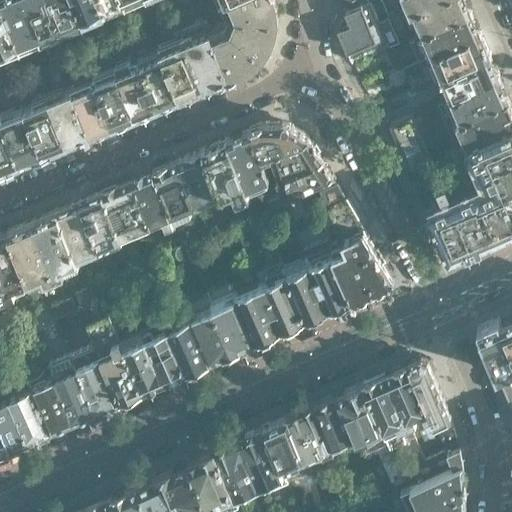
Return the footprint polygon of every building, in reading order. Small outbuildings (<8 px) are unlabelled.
[(0,0),(0,50),(19,42),(0,0)] [(40,33),(25,0),(0,0),(19,42),(40,33)] [(61,25),(50,0),(25,0),(40,33),(61,25)] [(82,16),(75,0),(50,0),(61,25),(82,16)] [(103,7),(100,0),(75,0),(82,16),(103,7)] [(219,0),(224,11),(224,13),(277,17),(277,13),(277,9),(277,2),(276,0),(219,0)] [(407,35),(425,28),(471,7),(468,0),(432,0),(411,9),(399,15),(407,35)] [(432,0),(406,0),(411,9),(432,0)] [(400,39),(391,18),(389,15),(378,19),(371,3),(371,2),(370,2),(369,2),(368,2),(363,5),(362,4),(360,3),(360,4),(347,9),(346,9),(346,10),(346,11),(346,12),(345,12),(340,26),(340,27),(338,28),(352,60),(400,39)] [(435,51),(481,29),(471,7),(425,28),(435,51)] [(277,21),(277,17),(224,13),(221,19),(228,25),(262,54),(263,52),(265,49),(268,45),(270,40),(272,36),(273,35),(274,31),(275,27),(276,23),(277,21)] [(262,54),(228,25),(221,19),(219,22),(208,27),(210,32),(228,74),(233,73),(237,71),(241,69),(245,66),(249,64),(253,61),(258,57),(262,54)] [(228,74),(210,32),(208,27),(207,24),(181,35),(202,85),(228,74)] [(444,72),(490,50),(481,29),(435,51),(405,66),(414,86),(444,72)] [(202,85),(181,35),(158,45),(160,50),(180,95),(202,85)] [(63,64),(85,55),(82,48),(60,57),(63,64)] [(180,95),(160,50),(138,59),(158,104),(180,95)] [(500,73),(494,59),(490,50),(444,72),(454,94),(500,73)] [(158,104),(138,59),(117,68),(135,113),(158,104)] [(135,113),(117,68),(95,78),(113,122),(135,113)] [(509,94),(500,73),(454,94),(463,115),(509,94)] [(113,122),(95,78),(72,87),(91,132),(113,122)] [(91,132),(72,87),(72,85),(48,95),(67,141),(68,141),(82,135),(91,132)] [(511,121),(511,101),(509,94),(463,115),(461,116),(471,139),(511,121)] [(67,141),(48,95),(25,104),(44,151),(53,147),(52,147),(66,141),(66,142),(67,141)] [(44,151),(25,104),(2,114),(21,160),(35,154),(35,155),(44,151)] [(430,157),(411,113),(390,122),(398,141),(401,139),(403,143),(412,165),(430,157)] [(0,169),(21,160),(2,114),(0,114),(0,169)] [(270,151),(309,134),(304,130),(292,123),(279,120),(279,121),(263,121),(250,126),(250,127),(261,157),(271,153),(270,151)] [(511,121),(471,139),(446,150),(452,166),(443,170),(446,177),(437,181),(443,194),(428,200),(431,206),(428,207),(449,255),(511,227),(511,121)] [(261,157),(250,127),(228,136),(246,184),(269,174),(261,157)] [(323,157),(309,134),(270,151),(271,153),(281,175),(323,157)] [(246,184),(228,136),(202,147),(222,197),(223,199),(236,193),(238,196),(249,191),(246,184)] [(222,197),(202,147),(186,153),(187,154),(178,157),(200,207),(222,197)] [(200,207),(178,157),(169,161),(169,160),(152,167),(174,218),(200,207)] [(273,199),(333,174),(323,157),(281,175),(276,177),(280,187),(265,193),(267,198),(273,199)] [(174,218),(152,167),(131,176),(151,221),(163,217),(168,228),(177,224),(174,218)] [(151,221),(131,176),(119,182),(118,181),(103,187),(123,233),(151,221)] [(346,195),(337,181),(317,190),(324,205),(346,195)] [(123,233),(103,187),(88,194),(89,194),(80,197),(99,243),(123,233)] [(364,226),(355,211),(346,195),(324,205),(316,208),(331,244),(344,238),(343,235),(364,226)] [(99,243),(80,197),(72,201),(57,207),(77,253),(99,243)] [(81,264),(77,253),(57,207),(33,217),(56,274),(81,264)] [(240,231),(262,221),(258,212),(236,221),(240,231)] [(56,274),(33,217),(8,227),(29,277),(32,284),(56,274)] [(392,274),(384,261),(364,226),(343,235),(344,238),(331,244),(335,253),(354,296),(389,281),(392,274)] [(29,277),(8,227),(0,230),(0,272),(9,294),(19,290),(16,283),(29,277)] [(354,296),(335,253),(311,263),(330,307),(354,296)] [(330,307),(311,263),(286,274),(305,317),(330,307)] [(0,297),(9,294),(0,272),(0,297)] [(305,317),(286,274),(286,273),(262,282),(282,327),(305,317)] [(104,296),(97,282),(73,292),(80,307),(104,296)] [(282,327),(262,282),(236,293),(237,296),(256,339),(282,327)] [(256,339),(237,296),(215,306),(234,348),(256,339)] [(234,348),(215,306),(193,315),(188,305),(164,315),(187,369),(234,348)] [(144,387),(125,344),(110,309),(86,320),(101,355),(120,398),(144,387)] [(511,314),(500,319),(511,345),(511,314)] [(187,369),(164,315),(141,325),(146,335),(165,378),(187,369)] [(511,345),(500,319),(478,329),(511,407),(511,345)] [(0,339),(10,336),(4,322),(0,323),(0,339)] [(165,378),(146,335),(125,344),(144,387),(165,378)] [(97,408),(77,365),(73,354),(49,364),(54,375),(73,418),(97,408)] [(450,413),(427,357),(421,354),(407,360),(430,410),(446,445),(455,464),(463,460),(460,444),(450,413)] [(120,398),(101,355),(77,365),(97,408),(120,398)] [(424,455),(408,420),(430,410),(407,360),(363,380),(382,422),(383,422),(392,444),(402,439),(420,479),(455,464),(446,445),(424,455)] [(73,418),(54,375),(31,386),(50,428),(73,418)] [(50,428),(31,386),(28,378),(5,388),(9,395),(27,438),(50,428)] [(382,422),(363,380),(336,391),(354,431),(355,433),(382,422)] [(354,431),(336,391),(313,401),(331,441),(354,431)] [(0,450),(27,438),(9,395),(0,399),(0,450)] [(333,448),(331,441),(313,401),(288,412),(308,458),(309,458),(333,448)] [(308,458),(288,412),(262,423),(281,463),(291,459),(294,464),(308,458)] [(281,463),(262,423),(238,434),(259,479),(270,475),(273,481),(286,476),(281,463)] [(259,479),(238,434),(214,445),(234,488),(235,490),(259,479)] [(234,488),(214,445),(187,456),(207,500),(234,488)] [(185,511),(208,502),(207,500),(187,456),(163,467),(183,511),(185,511)] [(467,491),(464,472),(465,472),(463,460),(455,464),(420,479),(410,483),(421,509),(422,509),(466,491),(467,491)] [(183,511),(163,467),(138,478),(152,511),(183,511)] [(152,511),(138,478),(111,489),(121,511),(152,511)] [(360,505),(383,495),(380,487),(376,489),(375,487),(359,494),(360,496),(356,497),(360,505)] [(121,511),(111,489),(85,501),(89,511),(121,511)] [(464,511),(465,502),(466,502),(466,491),(422,509),(421,509),(413,511),(464,511)] [(89,511),(85,501),(61,511),(89,511)]
